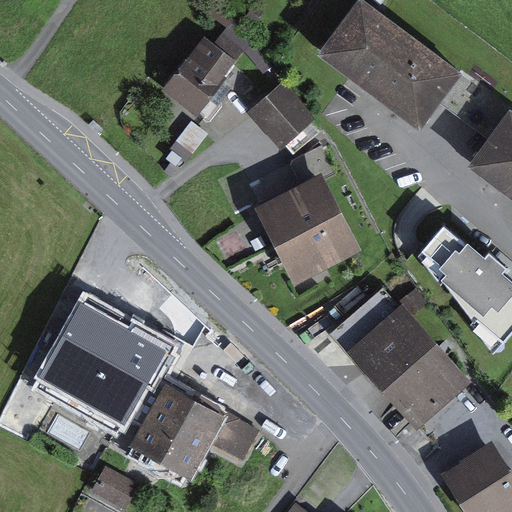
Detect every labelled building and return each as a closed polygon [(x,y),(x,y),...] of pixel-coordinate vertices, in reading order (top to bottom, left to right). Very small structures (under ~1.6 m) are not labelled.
[(325,53),(418,123),(454,75),(361,5),(325,53)] [(162,91),(195,118),(237,64),(204,38),(162,91)] [(288,142),(318,114),(285,78),(254,106),(288,142)] [(511,117),(511,116),(474,166),(511,194),(511,117)] [(320,180),(261,210),(295,278),(354,248),(320,180)] [(511,329),(511,285),(443,227),(424,250),(450,272),(443,279),(476,318),(503,340),(511,329)] [(171,334),(90,289),(40,380),(120,424),(171,334)] [(402,300),(354,343),(421,417),(469,375),(402,300)] [(253,431),(165,385),(133,445),(192,476),(209,443),(239,458),(253,431)] [(511,511),(511,482),(492,449),(449,475),(471,511),(511,511)] [(138,484),(104,467),(93,489),(128,506),(138,484)]
